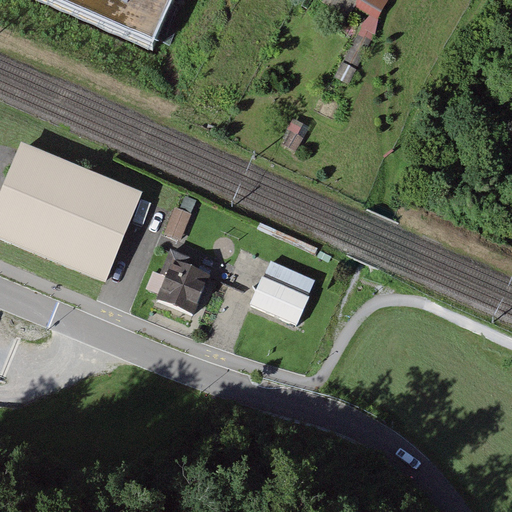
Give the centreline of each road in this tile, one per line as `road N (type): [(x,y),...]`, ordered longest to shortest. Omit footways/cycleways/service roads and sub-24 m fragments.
road 1 (tertiary): [(455,511),(424,473),(367,430),(226,386),(0,293)]
road 2 (track): [(226,386),(156,485),(182,511)]
